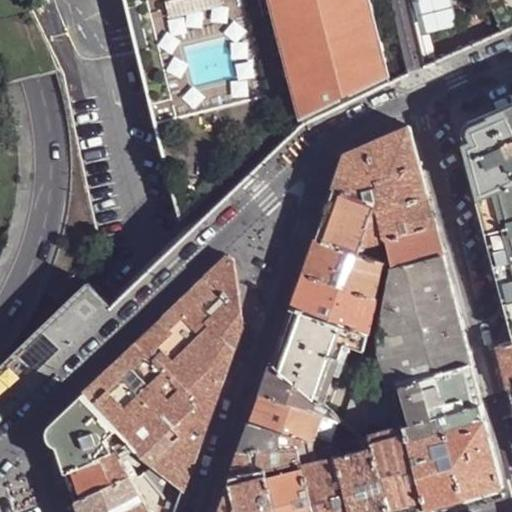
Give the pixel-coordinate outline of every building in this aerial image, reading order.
[(127,0),(138,52),(182,222),(300,110),(302,118),(396,73),(378,0),(127,0)] [(511,0),(378,0),(396,73),(397,80),(417,71),(502,33),(511,28),(511,0)] [(511,105),(492,114),(493,116),(474,124),(471,127),(471,132),(472,140),(466,142),(511,321),(511,105)] [(428,196),(411,126),(406,125),(352,147),(348,149),(345,155),(342,163),(335,184),(377,200),(374,208),(379,207),(428,196)] [(326,209),(317,235),(359,251),(361,246),(374,208),(377,200),(335,184),(326,209)] [(436,224),(428,196),(379,207),(387,238),(436,224)] [(379,207),(374,208),(361,246),(376,242),(387,239),(387,238),(379,207)] [(444,255),(436,224),(387,238),(387,239),(394,267),(444,255)] [(310,255),(304,270),(375,296),(383,261),(384,259),(380,258),(359,251),(317,235),(310,255)] [(361,246),(359,251),(380,258),(379,255),(376,242),(361,246)] [(379,255),(380,258),(384,259),(383,261),(386,262),(387,262),(388,260),(387,259),(385,253),(379,255)] [(236,260),(230,255),(200,283),(159,321),(112,366),(85,392),(119,428),(130,439),(145,455),(155,463),(185,487),(190,474),(197,457),(203,439),(205,433),(213,411),(217,400),(219,394),(226,373),(227,370),(233,355),(235,347),(240,335),(245,323),(236,260)] [(471,363),(444,255),(394,267),(395,268),(382,331),(380,350),(389,387),(390,387),(400,384),(471,363)] [(298,288),(292,304),(368,332),(377,297),(375,296),(304,270),(298,288)] [(276,350),(272,360),(324,403),(347,340),(365,347),(368,332),(292,304),(289,313),(281,335),(276,350)] [(511,341),(499,345),(509,386),(511,385),(511,341)] [(266,378),(261,391),(325,410),(327,407),(324,403),(272,360),(266,378)] [(471,363),(400,384),(411,422),(482,402),(471,363)] [(364,370),(343,420),(354,429),(398,417),(390,387),(389,387),(364,370)] [(255,408),(251,420),(315,441),(326,410),(325,410),(261,391),(255,408)] [(53,422),(68,470),(117,446),(111,435),(119,428),(85,392),(53,422)] [(504,486),(482,402),(411,422),(405,424),(429,507),(468,496),(504,486)] [(246,434),(241,448),(298,445),(301,458),(303,465),(316,461),(315,441),(251,420),(246,434)] [(414,511),(429,507),(405,424),(401,425),(401,424),(371,434),(371,435),(374,445),(393,511),(414,511)] [(237,460),(231,476),(266,467),(301,458),(298,445),(241,448),(237,460)] [(393,511),(374,445),(339,455),(353,511),(393,511)] [(68,470),(78,498),(133,475),(124,459),(117,446),(68,470)] [(353,511),(339,455),(339,454),(316,461),(303,465),(304,466),(316,511),(353,511)] [(129,456),(124,459),(133,475),(138,473),(129,456)] [(316,511),(304,466),(268,476),(273,491),(278,511),(316,511)] [(234,486),(238,502),(273,491),(268,476),(266,467),(231,476),(228,484),(234,486)] [(153,511),(163,511),(166,498),(165,494),(146,469),(138,473),(133,475),(147,501),(153,511)] [(78,498),(82,511),(121,511),(147,501),(133,475),(78,498)] [(240,511),(238,502),(234,486),(228,484),(218,511),(240,511)] [(278,511),(273,491),(238,502),(240,511),(278,511)] [(121,511),(153,511),(147,501),(121,511)]
